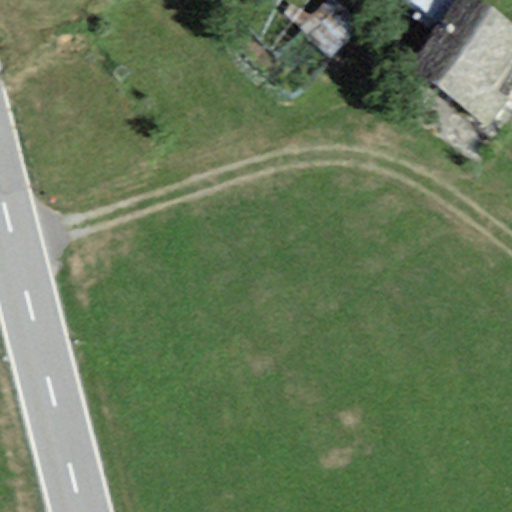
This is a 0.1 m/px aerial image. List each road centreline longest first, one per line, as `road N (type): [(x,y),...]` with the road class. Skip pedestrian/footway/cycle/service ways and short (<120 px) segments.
road 1 (unknown): [(0,11),(62,1),(129,4),(262,64),(511,200)]
road 2 (tertiary): [(76,511),(0,202)]
